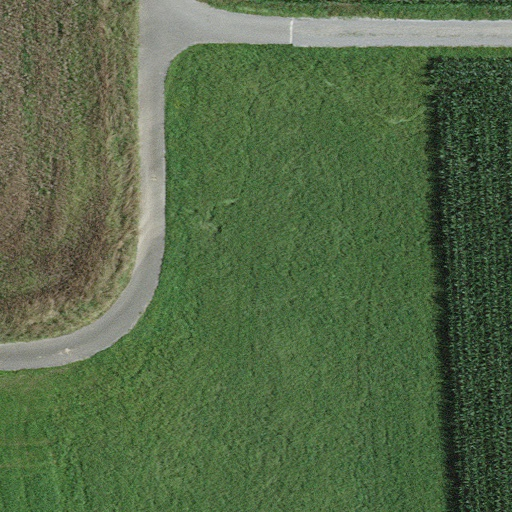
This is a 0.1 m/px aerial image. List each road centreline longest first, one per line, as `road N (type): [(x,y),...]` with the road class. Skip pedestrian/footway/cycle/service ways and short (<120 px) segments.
road 1 (track): [(0,353),(123,318),(150,208),(150,0)]
road 2 (track): [(511,33),(150,23)]
